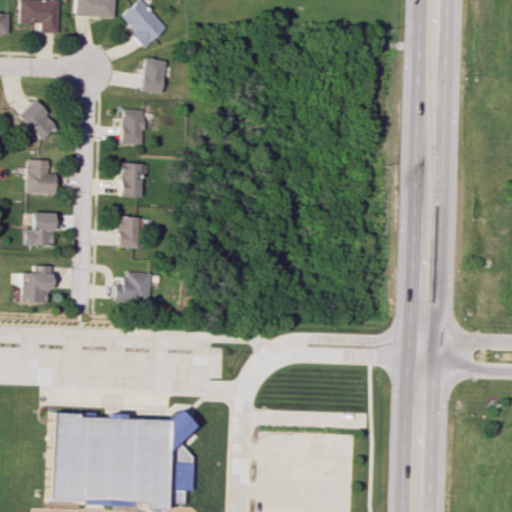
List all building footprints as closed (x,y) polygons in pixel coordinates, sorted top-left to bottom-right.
[(13,0),(14,22),(35,23),(35,31),(53,32),(53,0),(13,0)] [(109,0),(70,0),(70,15),(109,17),(109,0)] [(128,34),(140,46),(162,26),(137,0),(133,0),(117,15),(131,30),(128,34)] [(135,90),(156,92),(160,59),(139,57),(135,90)] [(29,99),(13,114),(37,140),(53,126),(29,99)] [(136,143),(138,109),(117,108),(115,142),(136,143)] [(43,159),(21,159),(20,192),(49,193),(49,173),(43,172),(43,159)] [(114,195),(135,196),(136,162),(115,162),(114,195)] [(47,245),(48,212),(26,211),(26,229),(18,228),(18,244),(47,245)] [(111,246),(131,247),(132,216),(112,215),(111,246)] [(14,301),(44,302),(45,265),(27,264),(27,271),(15,271),(14,301)] [(109,282),(109,300),(144,301),(145,272),(119,271),(118,282),(109,282)] [(48,417),(46,494),(85,495),(85,499),(125,501),(125,496),(147,497),(147,505),(159,505),(159,499),(178,500),(178,491),(184,491),(185,457),(174,445),(186,435),(172,419),(165,425),(77,422),(77,418),(48,417)]
